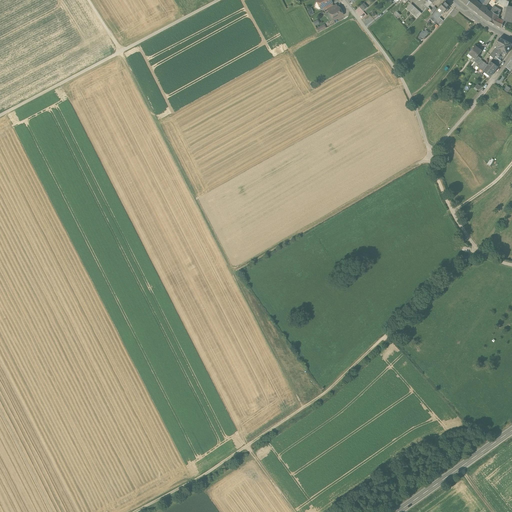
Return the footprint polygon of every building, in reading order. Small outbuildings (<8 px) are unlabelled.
[(316,0),(316,1),(317,3),(318,3),(321,8),(320,8),(320,9),(323,7),(331,3),(330,0),(329,0),(316,0)] [(429,0),(424,5),(426,8),(432,3),(429,0)] [(476,1),(474,0),(471,0),(467,5),(476,13),(481,6),(476,1)] [(449,7),(444,2),(439,8),(443,13),(444,13),(449,7)] [(364,3),(359,7),(363,12),(368,8),(364,3)] [(422,14),(411,4),(406,9),(417,19),(422,14)] [(491,14),(481,6),(476,13),(487,21),(491,14)] [(337,7),(329,12),(333,20),(342,15),(338,7),(337,7)] [(500,11),(493,7),(490,12),(492,13),(491,14),(487,21),(494,24),(497,19),(500,11)] [(443,13),(439,8),(430,19),(434,23),(435,22),(439,17),(443,13)] [(439,17),(435,22),(439,26),(443,21),(439,17)] [(501,21),(497,19),(494,24),(502,28),(502,26),(503,22),(501,21)] [(418,38),(421,41),(429,33),(426,30),(424,32),(423,31),(419,34),(420,35),(418,38)] [(507,42),(499,38),(495,46),(498,48),(498,49),(496,48),(490,56),(493,58),(495,57),(496,55),(500,51),(501,51),(503,47),(505,48),(507,42)] [(507,42),(505,48),(503,47),(501,51),(500,51),(496,55),(499,56),(502,52),(507,54),(511,44),(507,42)] [(475,46),(468,54),(469,54),(470,53),(473,56),(472,57),(475,59),(477,57),(477,56),(481,51),(475,46)] [(488,66),(481,60),(477,64),(477,65),(484,71),(488,66)] [(488,66),(484,71),(491,76),(495,70),(495,69),(497,67),(491,62),(488,66)]
